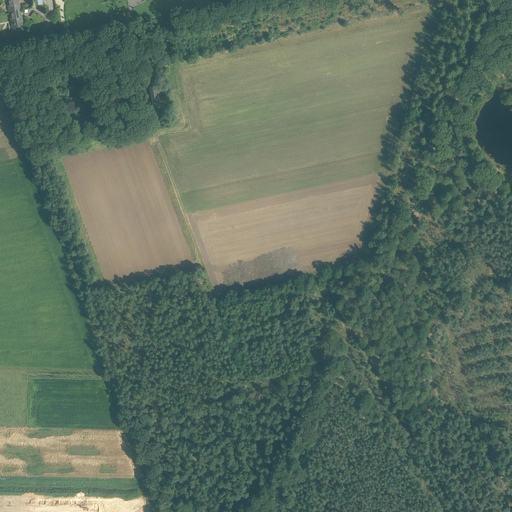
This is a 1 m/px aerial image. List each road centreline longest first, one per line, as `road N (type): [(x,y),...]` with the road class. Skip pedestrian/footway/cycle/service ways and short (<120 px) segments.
road 1 (track): [(511,1),(279,480),(290,511)]
road 2 (track): [(244,511),(279,480),(120,33)]
road 3 (track): [(511,510),(410,221)]
road 4 (track): [(129,31),(283,0)]
road 5 (unclassified): [(0,57),(129,31)]
